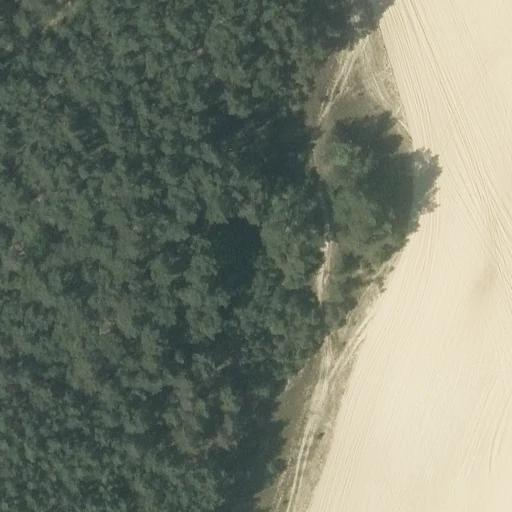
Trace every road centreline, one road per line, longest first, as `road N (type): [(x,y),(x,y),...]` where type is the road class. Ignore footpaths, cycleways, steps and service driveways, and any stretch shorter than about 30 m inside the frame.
road 1 (track): [(457,511),(511,251)]
road 2 (track): [(511,190),(419,0)]
